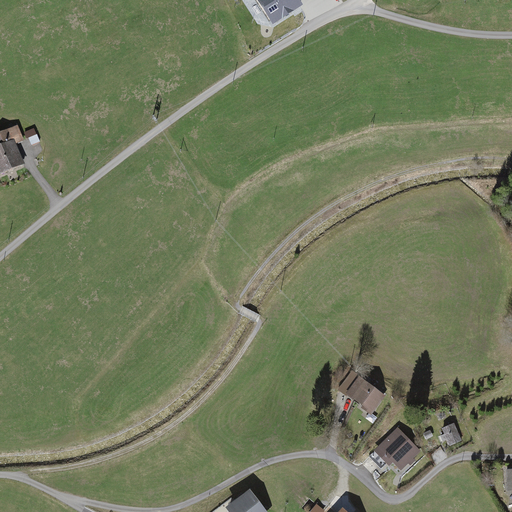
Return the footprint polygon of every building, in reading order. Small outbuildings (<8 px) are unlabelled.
[(296,0),(254,0),(273,30),(303,11),(296,0)] [(14,147),(23,143),(16,129),(0,135),(0,178),(24,169),(14,147)] [(386,399),(355,385),(348,401),(379,415),(386,399)] [(456,429),(443,434),(448,449),(462,444),(456,429)] [(422,452),(401,432),(384,450),(405,470),(422,452)] [(262,511),(248,493),(224,511),(262,511)] [(311,511),(320,511),(325,507),(317,500),(309,510),(311,511)]
